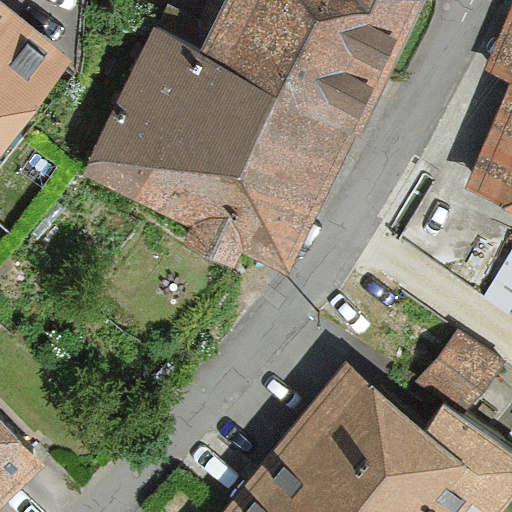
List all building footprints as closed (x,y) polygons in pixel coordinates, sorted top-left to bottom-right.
[(0,0),(0,132),(67,48),(6,0),(0,0)] [(221,0),(201,41),(360,107),(409,0),(221,0)] [(511,73),(468,182),(511,200),(511,5),(489,64),(511,73)] [(85,163),(290,257),(360,107),(201,41),(153,22),(85,163)] [(511,304),(511,248),(487,295),(510,307),(511,304)] [(420,375),(446,396),(460,407),(499,359),(459,327),(420,375)] [(224,507),(230,511),(451,511),(472,487),(494,504),(511,481),(511,449),(460,407),(446,396),(429,416),(350,352),(224,507)] [(0,493),(43,451),(0,407),(0,493)]
